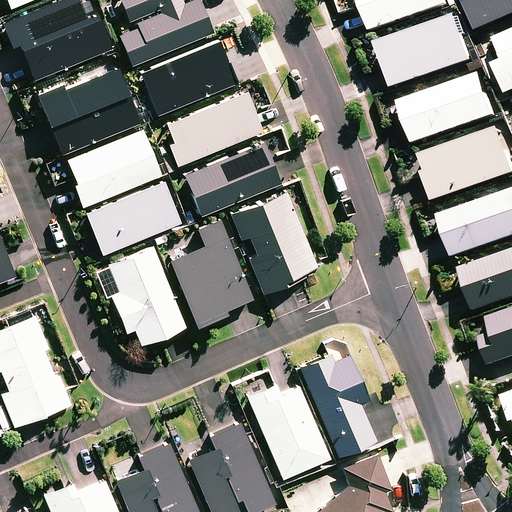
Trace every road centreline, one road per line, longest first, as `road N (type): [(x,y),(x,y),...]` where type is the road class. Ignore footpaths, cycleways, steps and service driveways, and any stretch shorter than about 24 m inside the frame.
road 1 (residential): [(279,0),(390,284)]
road 2 (residential): [(390,284),(140,388),(124,386)]
road 3 (residential): [(390,284),(477,511)]
road 4 (residential): [(63,272),(0,118)]
road 5 (residential): [(124,386),(106,414),(0,462)]
road 6 (residential): [(124,386),(95,353),(63,272)]
